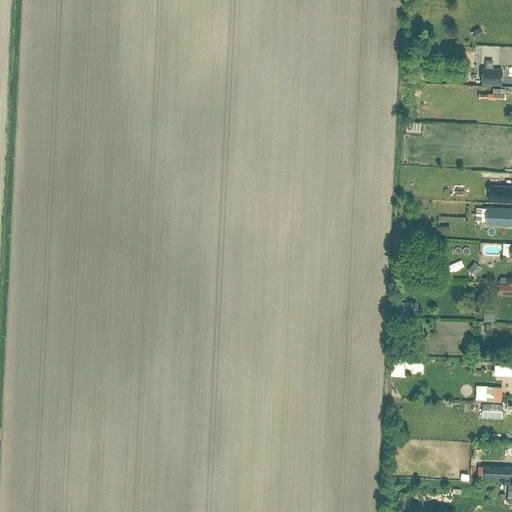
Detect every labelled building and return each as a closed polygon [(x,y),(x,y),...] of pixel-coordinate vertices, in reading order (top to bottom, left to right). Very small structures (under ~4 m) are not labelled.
[(470,33),(475,40),(481,36),(476,29),(470,33)] [(501,85),(502,68),(482,68),(481,84),(501,85)] [(489,201),(511,202),(511,186),(489,185),(489,201)] [(511,228),(511,208),(485,207),(484,226),(511,228)] [(473,263),(466,270),(474,277),(480,269),(473,263)] [(511,295),(511,285),(498,284),(497,294),(511,295)] [(395,302),(394,317),(416,318),(417,303),(395,302)] [(423,361),(405,360),(405,372),(422,373),(423,361)] [(511,374),(511,370),(510,371),(511,364),(490,364),(490,374),(511,374)] [(493,401),(494,387),(486,386),(485,401),(493,401)] [(501,404),(482,404),(481,417),(501,418),(501,404)] [(511,480),(511,466),(484,465),(483,479),(511,480)] [(407,507),(408,492),(399,491),(398,507),(407,507)]
